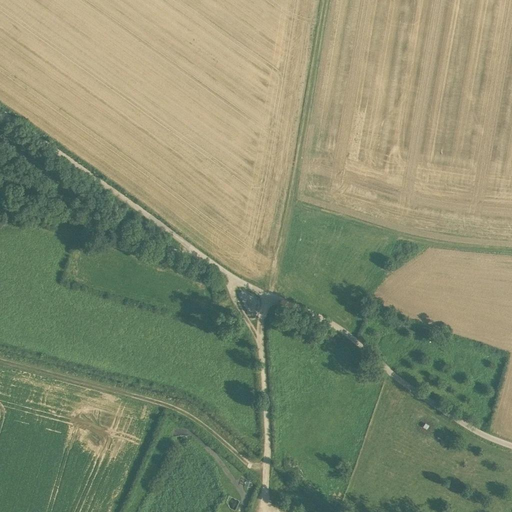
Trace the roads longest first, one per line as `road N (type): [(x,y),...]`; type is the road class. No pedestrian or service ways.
road 1 (track): [(227,281),(325,322),(447,416),(511,448)]
road 2 (track): [(324,0),(270,296)]
road 3 (track): [(0,365),(190,417),(266,475)]
road 4 (track): [(227,281),(0,114)]
road 5 (track): [(263,511),(268,446),(258,335),(227,281)]
road 6 (track): [(290,200),(420,243),(511,251)]
road 7 (track): [(0,204),(188,247)]
